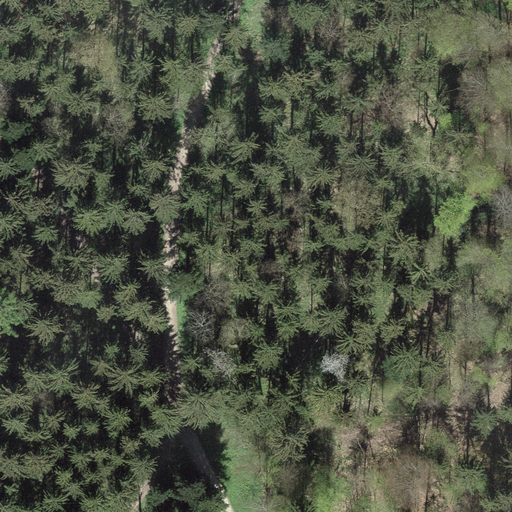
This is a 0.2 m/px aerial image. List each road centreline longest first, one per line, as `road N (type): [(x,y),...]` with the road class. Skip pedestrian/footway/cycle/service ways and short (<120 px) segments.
road 1 (track): [(230,0),(188,142),(180,432)]
road 2 (track): [(180,432),(0,92)]
